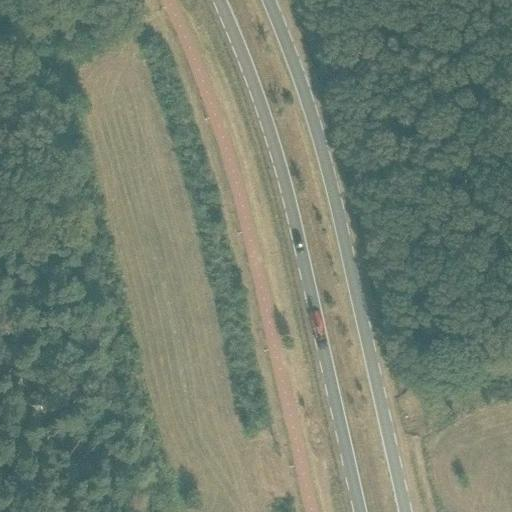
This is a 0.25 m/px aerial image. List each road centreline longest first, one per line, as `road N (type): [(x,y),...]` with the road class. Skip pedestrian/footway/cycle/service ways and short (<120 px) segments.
road 1 (secondary): [(217,0),(277,162),(359,511)]
road 2 (secondary): [(401,511),(322,152),(270,0)]
